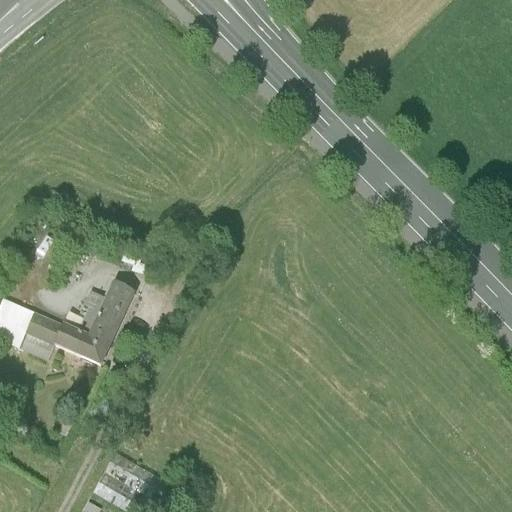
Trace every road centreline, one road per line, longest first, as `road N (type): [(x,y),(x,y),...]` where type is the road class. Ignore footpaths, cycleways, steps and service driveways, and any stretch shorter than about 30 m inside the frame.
road 1 (primary): [(310,91),(511,303)]
road 2 (primary): [(310,91),(221,0)]
